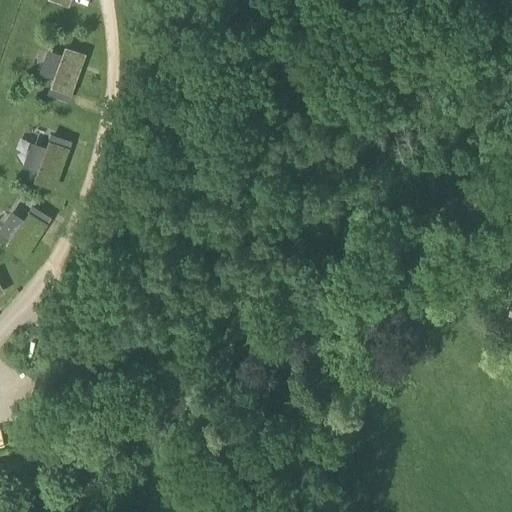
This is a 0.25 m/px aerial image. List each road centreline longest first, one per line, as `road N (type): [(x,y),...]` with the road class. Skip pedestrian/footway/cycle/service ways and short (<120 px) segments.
road 1 (unclassified): [(0,473),(120,429),(408,252),(511,176)]
road 2 (residential): [(33,297),(89,187),(97,147)]
road 3 (residential): [(97,147),(108,77),(101,0)]
